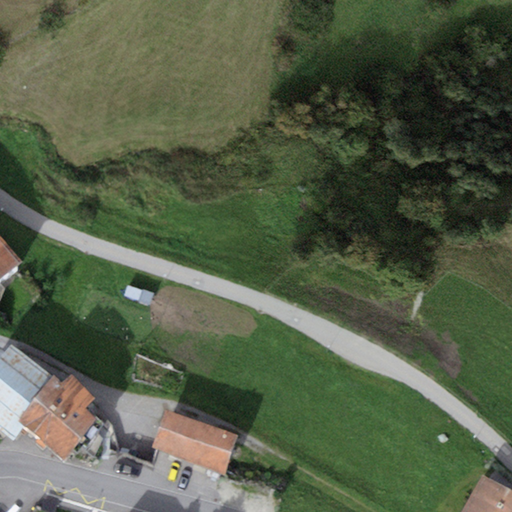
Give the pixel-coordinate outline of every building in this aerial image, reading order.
[(0,293),(21,276),(0,251),(0,293)] [(0,357),(0,431),(13,442),(25,427),(17,422),(54,376),(12,343),(0,357)] [(54,376),(17,422),(25,427),(65,459),(97,419),(85,409),(95,396),(69,375),(62,383),(54,376)] [(165,409),(151,448),(225,473),(238,435),(165,409)] [(511,511),(511,492),(483,476),(461,511),(511,511)]
